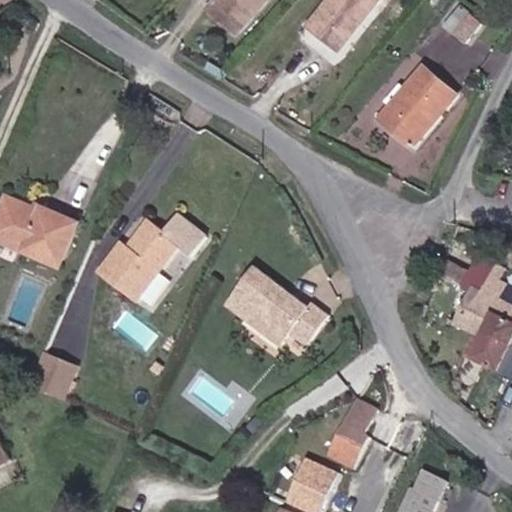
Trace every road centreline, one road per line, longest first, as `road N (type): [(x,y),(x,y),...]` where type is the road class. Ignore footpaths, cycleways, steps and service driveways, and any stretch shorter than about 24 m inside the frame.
road 1 (residential): [(361,252),(296,152),(77,0)]
road 2 (residential): [(511,457),(414,369),(361,252)]
road 3 (unclassified): [(361,252),(448,201),(511,60)]
